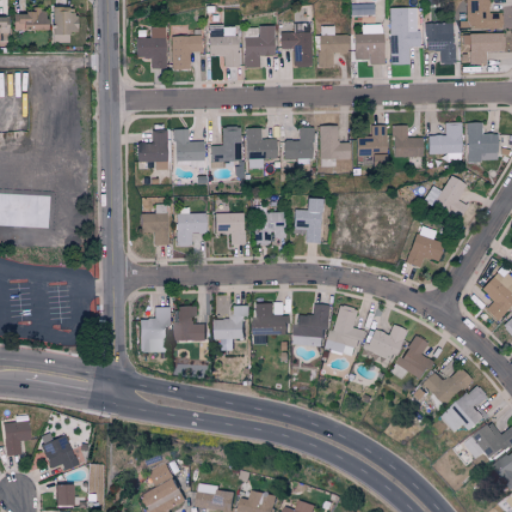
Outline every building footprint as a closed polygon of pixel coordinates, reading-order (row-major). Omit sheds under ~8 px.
[(488,13),(487,0),(464,0),(465,20),(458,20),(458,29),(501,28),(501,13),(488,13)] [(373,4),(349,4),(349,16),(373,15),(373,4)] [(68,42),(68,31),(76,31),(76,13),(67,13),(67,7),(51,6),(50,42),(68,42)] [(388,8),(389,64),(407,64),(407,47),(419,46),(418,31),(415,31),(415,7),(388,8)] [(11,13),(12,30),(46,29),(45,8),(30,8),(30,12),(11,13)] [(424,23),(425,50),(438,50),(439,64),(453,63),(452,22),(424,23)] [(368,64),(382,64),(381,24),(360,24),(361,33),(353,33),(353,59),(368,59),(368,64)] [(236,67),(236,25),(206,25),(207,55),(222,55),(222,67),(236,67)] [(332,34),(332,26),(317,25),(316,66),(331,66),(331,52),(346,52),(346,35),(332,34)] [(272,55),(272,26),(242,26),(243,67),(258,67),(257,56),(272,55)] [(133,38),(134,58),(149,57),(149,68),(163,68),(163,27),(148,27),(148,37),(133,38)] [(279,48),(291,48),(292,66),(310,66),(309,31),(278,31),(279,48)] [(484,65),(485,51),(502,52),(502,34),(462,33),(461,44),(468,44),(468,64),(484,65)] [(188,68),(188,51),(200,51),(199,35),(169,36),(170,69),(188,68)] [(426,135),(427,154),(444,154),(444,161),(460,160),(459,122),(443,122),(443,135),(426,135)] [(466,161),(496,160),(495,134),(481,134),(480,122),(465,122),(466,161)] [(317,125),(318,166),(333,165),(333,160),(349,160),(349,142),(336,143),(336,125),(317,125)] [(355,137),(356,167),(385,166),(384,125),(369,125),(369,137),(355,137)] [(421,156),(421,137),(405,138),(405,125),(391,125),(392,156),(421,156)] [(220,126),(220,146),(208,146),(208,162),(239,161),(238,126),(220,126)] [(259,127),(244,128),(245,168),(261,168),(261,159),(274,158),(274,139),(259,139),(259,127)] [(282,158),(297,159),(297,163),(310,164),(311,127),(297,127),(296,140),(282,140),(282,158)] [(153,169),(165,169),(164,129),(150,129),(150,142),(135,143),(136,162),(153,161),(153,169)] [(202,142),(186,141),(186,129),(173,129),(172,166),(201,166),(202,142)] [(458,219),(466,205),(456,200),(464,184),(448,175),(440,191),(430,186),(423,200),(458,219)] [(304,242),(318,243),(320,199),(305,198),(305,210),(293,209),(292,229),(304,230),(304,242)] [(151,245),(165,245),(165,204),(153,204),(153,213),(138,213),(138,232),(151,232),(151,245)] [(283,212),(265,212),(264,206),(254,206),(254,244),(270,244),(270,239),(283,238),(283,212)] [(189,247),(190,233),(204,233),(204,213),(186,213),(186,208),(175,208),(174,246),(189,247)] [(213,213),(213,233),(228,232),(229,245),(242,244),(242,212),(213,213)] [(406,264),(418,267),(421,257),(437,261),(441,243),(431,240),(434,230),(416,225),(406,264)] [(484,310),(496,321),(511,303),(511,279),(499,268),(479,289),(492,301),(484,310)] [(270,303),(254,303),(253,343),(268,343),(268,333),(287,334),(288,315),(270,315),(270,303)] [(311,315),(296,314),(295,343),(325,345),(326,305),(312,304),(311,315)] [(327,348),(356,354),(361,330),(351,328),(355,309),(337,305),(327,348)] [(176,339),(206,339),(206,322),(194,322),(194,306),(175,306),(176,339)] [(216,338),(245,338),(245,306),(231,306),(231,318),(216,318),(216,338)] [(137,319),(138,351),(168,350),(168,307),(153,307),(153,319),(137,319)] [(511,315),(500,325),(511,338),(511,315)] [(387,335),(373,329),(365,347),(376,352),(373,359),(389,366),(405,331),(392,324),(387,335)] [(426,343),(413,335),(398,363),(423,377),(431,362),(419,355),(426,343)] [(409,370),(398,362),(393,370),(404,378),(409,370)] [(447,380),(437,371),(425,383),(447,404),(470,379),(458,368),(447,380)] [(471,430),(486,416),(475,405),(484,397),(474,386),(443,414),(457,430),(465,423),(471,430)] [(27,422),(2,423),(3,455),(18,455),(18,440),(28,440),(27,422)] [(492,458),(511,443),(511,430),(509,427),(498,434),(490,424),(466,440),(478,458),(487,452),(492,458)] [(62,470),(75,466),(64,436),(40,444),(48,469),(60,465),(62,470)] [(511,489),(511,488),(511,450),(494,461),(511,489)] [(157,485),(174,475),(166,462),(149,471),(157,485)] [(171,511),(170,508),(187,500),(176,477),(143,493),(151,511),(171,511)] [(197,506),(231,509),(233,490),(220,489),(220,484),(200,482),(197,506)] [(54,506),(70,506),(70,485),(53,485),(54,506)] [(245,511),(273,511),(278,495),(253,489),(250,498),(242,496),(239,510),(245,511)] [(313,511),(316,504),(299,499),(296,508),(285,505),(282,511),(313,511)]
